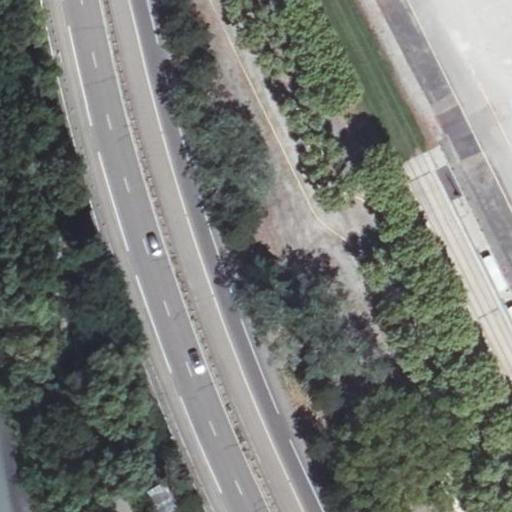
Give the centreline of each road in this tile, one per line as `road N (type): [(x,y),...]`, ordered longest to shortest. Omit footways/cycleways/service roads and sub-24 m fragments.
road 1 (trunk): [(302,511),(219,316),(173,177),(130,0)]
road 2 (trunk): [(79,0),(125,188),(250,511)]
